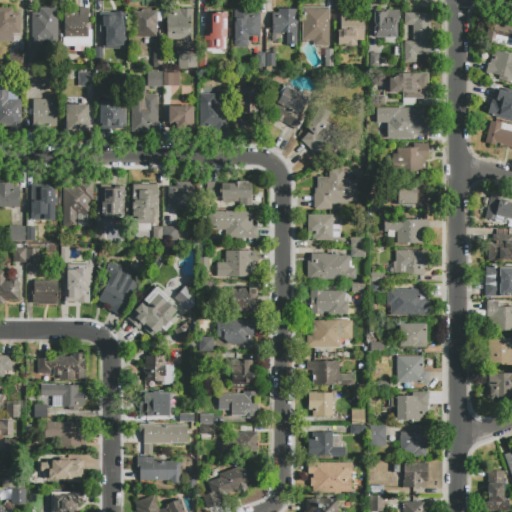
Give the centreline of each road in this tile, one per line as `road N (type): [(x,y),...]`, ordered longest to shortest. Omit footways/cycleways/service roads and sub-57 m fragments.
road 1 (residential): [(264,511),(281,497),(285,476),(278,171),(250,155),(0,155)]
road 2 (residential): [(456,0),(457,511)]
road 3 (residential): [(460,165),(511,177),(478,432),(458,439)]
road 4 (residential): [(0,335),(84,334),(104,348),(106,511)]
